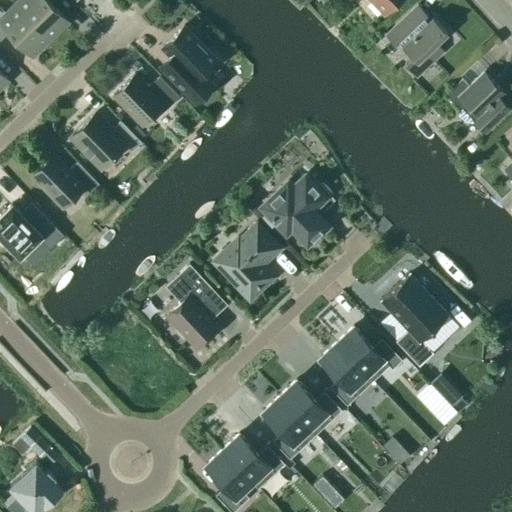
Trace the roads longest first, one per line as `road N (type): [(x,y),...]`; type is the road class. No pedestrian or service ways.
road 1 (residential): [(362,244),(155,436)]
road 2 (residential): [(0,142),(131,14)]
road 3 (unclassified): [(105,435),(0,324)]
